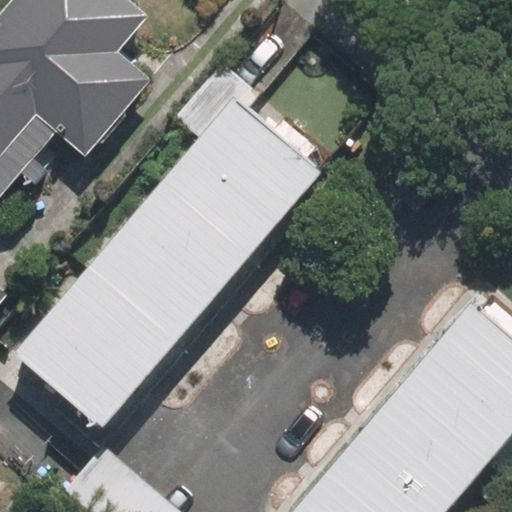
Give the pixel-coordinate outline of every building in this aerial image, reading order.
[(149,24),(120,0),(19,0),(0,22),(0,207),(22,182),(34,192),(48,177),(35,166),(54,145),(34,128),(37,124),(86,166),(151,90),(117,61),(149,24)] [(253,92),(225,68),(176,125),(204,149),(235,114),(253,92)] [(329,194),(235,114),(204,149),(15,368),(109,449),(329,194)] [(0,314),(12,302),(0,290),(0,314)] [(459,511),(511,450),(511,355),(461,312),(291,511),(459,511)] [(172,511),(104,453),(55,509),(58,511),(172,511)]
